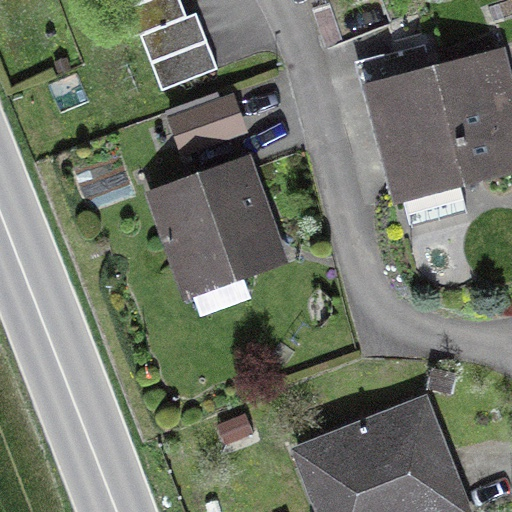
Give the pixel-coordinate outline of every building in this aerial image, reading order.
[(189,0),(122,0),(160,109),(218,86),(189,0)] [(511,95),(504,65),(374,99),(404,213),(511,184),(511,95)] [(228,105),(169,127),(186,172),(245,151),(228,105)] [(251,171),(159,205),(196,305),(288,271),(251,171)] [(461,511),(422,412),(303,460),(323,511),(461,511)]
